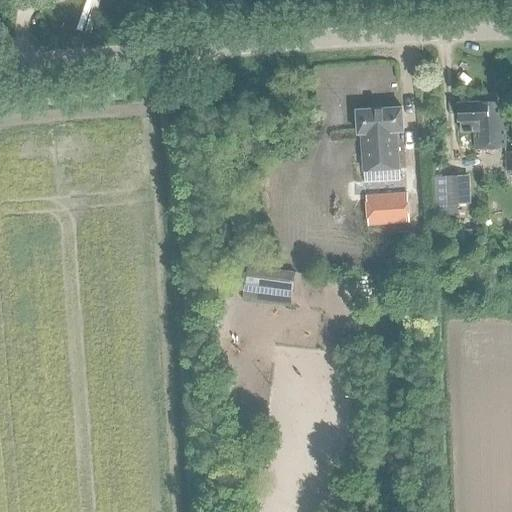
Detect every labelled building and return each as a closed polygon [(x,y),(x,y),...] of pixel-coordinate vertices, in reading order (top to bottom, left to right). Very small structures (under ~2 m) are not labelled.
[(506,149),(504,110),(497,110),(497,102),(457,103),(458,122),(461,122),(461,132),(474,132),(475,150),(506,149)] [(403,132),(402,107),(356,110),(358,134),(361,134),(364,171),(399,168),(396,132),(403,132)] [(471,174),(446,174),(447,203),(472,203),(471,174)] [(410,230),(409,222),(408,195),(366,197),(368,225),(394,223),(395,231),(410,230)] [(468,230),(458,230),(457,245),(468,245),(468,230)] [(248,266),(245,290),(291,297),(295,273),(248,266)] [(417,295),(396,297),(399,333),(421,331),(417,295)]
